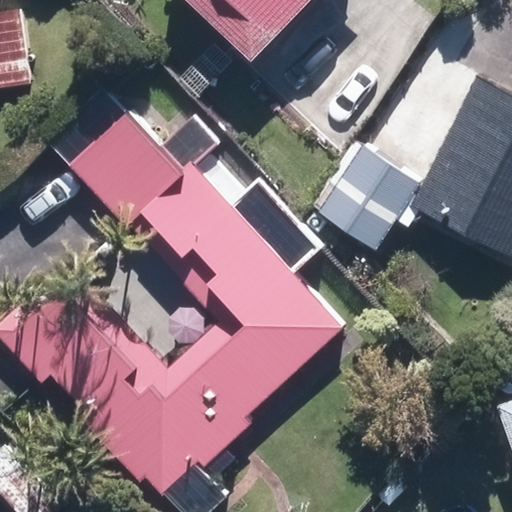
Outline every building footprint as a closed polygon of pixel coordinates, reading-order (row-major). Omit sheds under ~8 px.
[(191,0),(262,67),(326,0),(191,0)] [(0,8),(0,85),(31,81),(20,5),(0,8)] [(413,204),(511,252),(511,88),(478,72),(413,204)] [(150,471),(186,511),(208,511),(228,494),(198,461),(203,455),(207,461),(254,419),(247,412),(345,323),(296,269),(324,244),(261,176),(236,200),(199,161),(220,140),(197,115),(164,144),(108,82),(49,134),(131,226),(135,222),(223,318),(170,366),(87,274),(54,303),(39,287),(0,321),(0,327),(46,378),(54,370),(89,407),(83,412),(143,476),(150,471)] [(418,185),(358,147),(318,211),(378,248),(418,185)] [(511,393),(503,396),(511,422),(511,393)] [(0,446),(0,485),(24,511),(35,511),(53,495),(4,443),(0,446)] [(346,465),(359,479),(378,460),(366,446),(346,465)]
